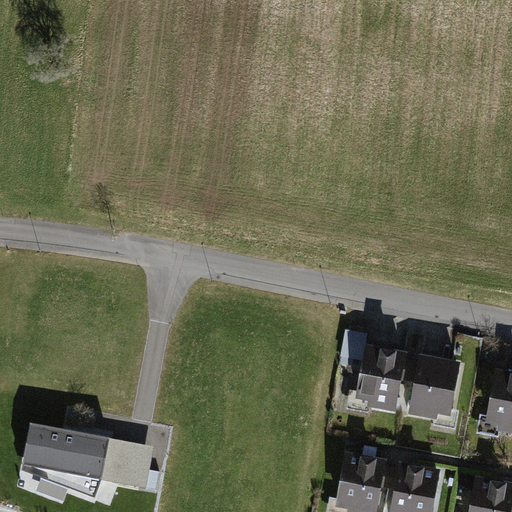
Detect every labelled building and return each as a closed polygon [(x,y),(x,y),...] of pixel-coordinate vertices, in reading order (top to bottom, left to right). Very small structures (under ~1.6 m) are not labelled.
[(403,357),(362,350),(351,408),(393,416),(403,357)] [(458,367),(419,360),(407,419),(447,426),(458,367)] [(511,377),(493,374),(481,432),(511,438),(511,377)] [(158,444),(29,418),(17,469),(96,500),(103,482),(148,492),(158,444)] [(376,511),(386,464),(343,455),(331,511),(376,511)] [(432,511),(438,473),(397,467),(390,511),(432,511)] [(510,511),(511,505),(511,488),(474,481),(468,511),(510,511)]
